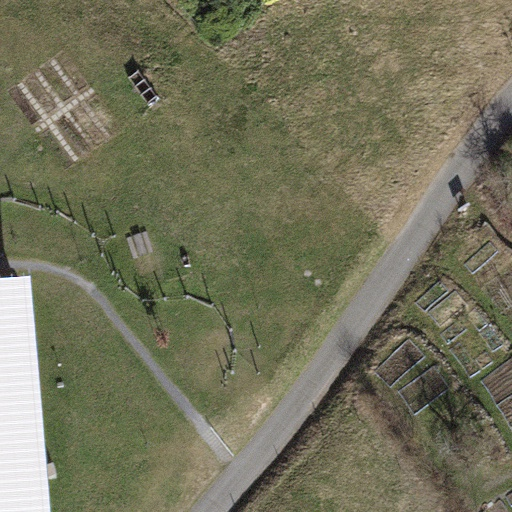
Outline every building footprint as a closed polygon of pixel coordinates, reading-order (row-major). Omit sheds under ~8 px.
[(0,336),(24,334),(20,290),(0,291),(0,336)] [(0,380),(28,379),(24,334),(0,336),(0,380)] [(0,425),(31,423),(28,379),(0,380),(0,425)] [(0,470),(35,467),(31,423),(0,425),(0,470)] [(0,511),(37,511),(39,511),(35,467),(0,470),(0,511)]
